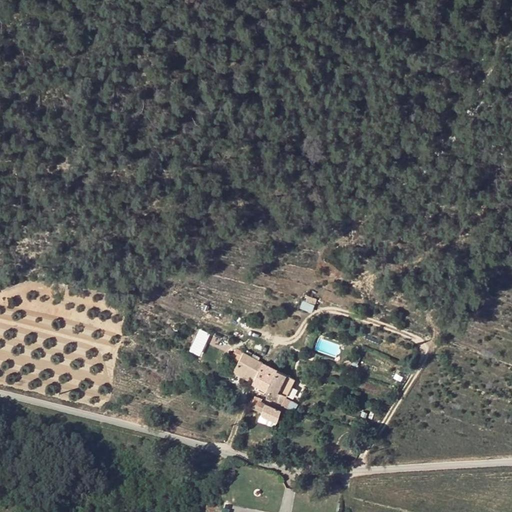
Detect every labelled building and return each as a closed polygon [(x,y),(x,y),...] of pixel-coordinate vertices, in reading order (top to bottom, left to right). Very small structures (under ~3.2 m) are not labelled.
[(306,298),(304,303),(316,307),(319,303),(306,298)] [(199,345),(205,338),(224,352),(229,345),(215,334),(212,338),(203,331),(195,341),(199,345)] [(241,354),(231,372),(253,385),(267,393),(272,395),(267,404),(283,414),(288,405),(298,387),(277,375),(268,370),(241,354)] [(268,408),(258,403),(254,412),(264,417),(268,408)] [(280,413),(268,408),(264,417),(262,422),(274,427),(280,413)]
